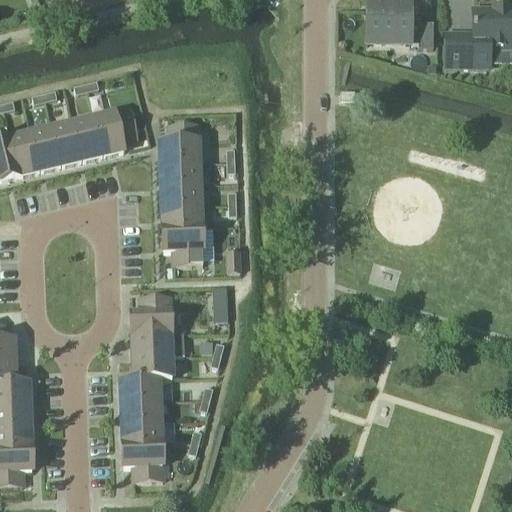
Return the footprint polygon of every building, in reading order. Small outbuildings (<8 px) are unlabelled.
[(367,10),(365,10),(365,16),(365,26),(365,43),(365,45),(366,45),(388,45),(388,37),(408,37),(408,49),(410,49),(417,49),(417,53),(432,53),(432,28),(417,28),(410,28),(410,10),(369,10),(367,10)] [(445,39),(445,72),(488,72),(488,61),(505,61),(505,53),(511,53),(511,14),(509,14),(509,12),(505,12),(505,15),(497,15),(497,12),(493,12),(493,14),(472,14),(472,39),(445,39)] [(96,87),(84,89),(86,97),(98,95),(96,87)] [(86,97),(84,89),(73,92),(74,100),(86,97)] [(354,106),(354,97),(339,96),(339,106),(354,106)] [(42,99),(44,107),(56,105),(54,97),(42,99)] [(44,107),(42,99),(31,102),(32,110),(44,107)] [(0,109),(2,117),(14,115),(12,107),(0,109)] [(115,119),(92,124),(101,162),(124,156),(121,147),(136,143),(129,115),(115,119)] [(80,166),(101,162),(92,124),(71,129),(80,166)] [(71,129),(50,134),(59,171),(80,166),(71,129)] [(158,147),(159,170),(198,168),(197,146),(196,131),(168,132),(168,147),(158,147)] [(38,176),(59,171),(50,134),(29,139),(38,176)] [(11,144),(8,144),(17,181),(20,181),(38,176),(29,139),(11,144)] [(0,185),(17,181),(8,144),(0,146),(0,185)] [(225,155),(225,167),(234,167),(233,155),(225,155)] [(234,167),(225,167),(226,179),(234,179),(234,167)] [(198,190),(198,168),(159,170),(160,191),(198,190)] [(160,191),(161,213),(199,211),(198,190),(160,191)] [(227,198),(227,210),(235,210),(235,198),(227,198)] [(236,222),(235,210),(227,210),(227,222),(236,222)] [(162,232),(162,234),(200,233),(199,211),(161,213),(162,232)] [(173,257),(173,272),(202,270),(200,233),(162,234),(162,257),(173,257)] [(237,257),(229,257),(229,270),(237,269),(237,257)] [(225,313),(225,301),(217,301),(217,313),(225,313)] [(131,342),(169,340),(168,302),(139,303),(140,318),(130,319),(131,342)] [(0,367),(13,367),(12,345),(3,345),(2,330),(0,330),(0,367)] [(132,363),(170,362),(169,342),(169,340),(131,342),(131,344),(132,363)] [(212,360),(220,362),(223,351),(215,349),(212,360)] [(220,362),(212,360),(209,372),(217,374),(220,362)] [(158,384),(158,385),(171,384),(170,362),(132,363),(132,384),(132,385),(158,384)] [(0,389),(14,389),(14,388),(13,367),(0,367),(0,389)] [(120,407),(158,406),(158,385),(158,384),(132,385),(132,384),(119,384),(120,407)] [(0,389),(0,411),(28,411),(27,388),(14,388),(14,389),(0,389)] [(201,404),(209,406),(212,395),(204,393),(201,404)] [(209,406),(201,404),(198,416),(206,418),(209,406)] [(120,407),(121,429),(159,427),(158,406),(120,407)] [(0,433),(29,432),(28,411),(0,411),(0,433)] [(122,450),(160,449),(159,427),(121,429),(121,448),(122,450)] [(30,451),(29,432),(0,433),(0,454),(30,454),(30,451)] [(190,448),(198,450),(200,438),(193,436),(190,448)] [(198,450),(190,448),(187,459),(195,461),(198,450)] [(160,449),(122,450),(122,473),(132,473),(133,488),(161,486),(160,449)] [(30,454),(0,454),(0,492),(21,492),(21,477),(31,476),(30,454)]
